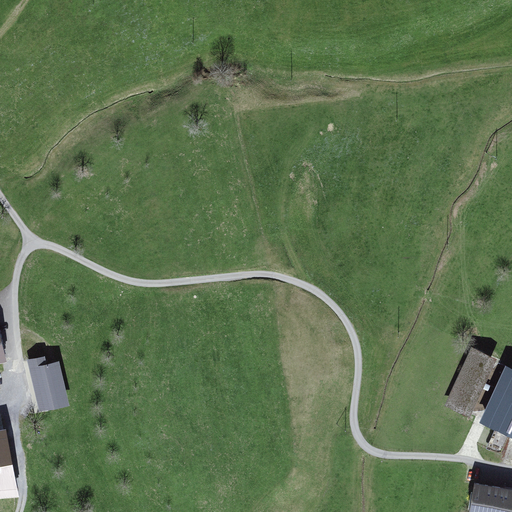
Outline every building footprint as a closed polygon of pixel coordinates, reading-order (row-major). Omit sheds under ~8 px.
[(493,358),(469,348),(443,407),(467,417),(493,358)] [(66,403),(57,363),(34,368),(43,408),(66,403)] [(511,366),(486,424),(511,435),(511,366)] [(483,409),(488,395),(479,392),(474,406),(483,409)] [(2,437),(0,437),(0,490),(13,487),(2,437)] [(509,511),(511,494),(511,490),(468,484),(464,511),(509,511)]
